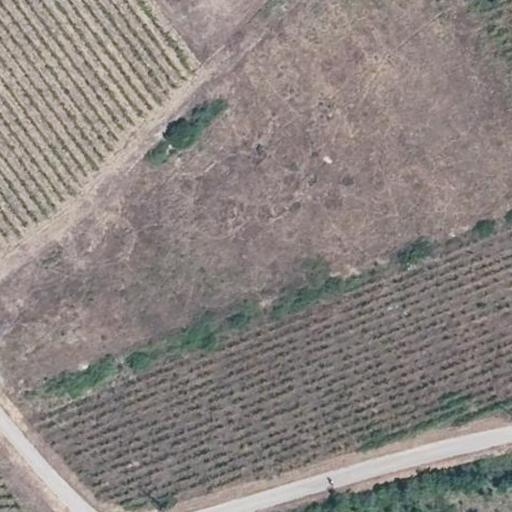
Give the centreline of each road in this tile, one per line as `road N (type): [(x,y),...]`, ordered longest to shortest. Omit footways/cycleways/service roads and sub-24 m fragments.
road 1 (track): [(287,0),(123,165),(0,274)]
road 2 (unclassified): [(511,444),(388,463),(220,511)]
road 3 (unclassified): [(0,415),(89,511)]
